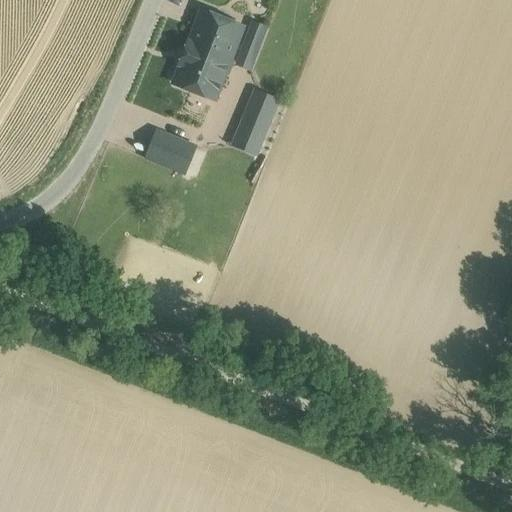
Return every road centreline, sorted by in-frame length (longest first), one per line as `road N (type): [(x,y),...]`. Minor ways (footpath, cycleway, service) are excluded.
road 1 (unclassified): [(511,492),(0,287)]
road 2 (unclassified): [(152,0),(76,172),(62,191),(0,222)]
